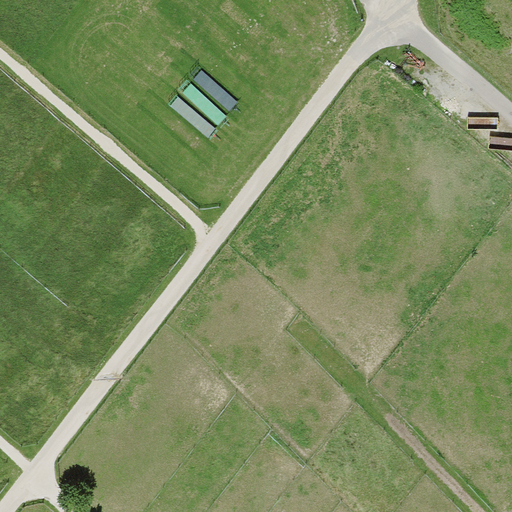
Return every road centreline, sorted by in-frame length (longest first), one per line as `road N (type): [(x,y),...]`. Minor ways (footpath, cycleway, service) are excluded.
road 1 (track): [(5,511),(373,41)]
road 2 (track): [(218,238),(0,29)]
road 3 (track): [(301,328),(478,511)]
road 4 (residential): [(511,114),(395,9)]
